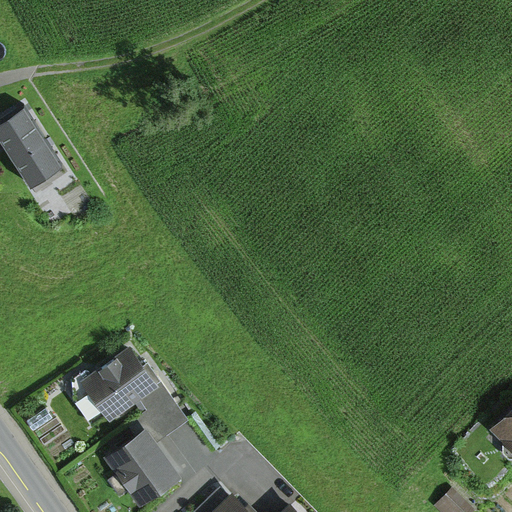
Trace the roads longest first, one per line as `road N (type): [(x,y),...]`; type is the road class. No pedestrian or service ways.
road 1 (track): [(9,75),(126,58),(203,32),(257,0)]
road 2 (unknown): [(159,511),(228,453),(242,456),(279,501)]
